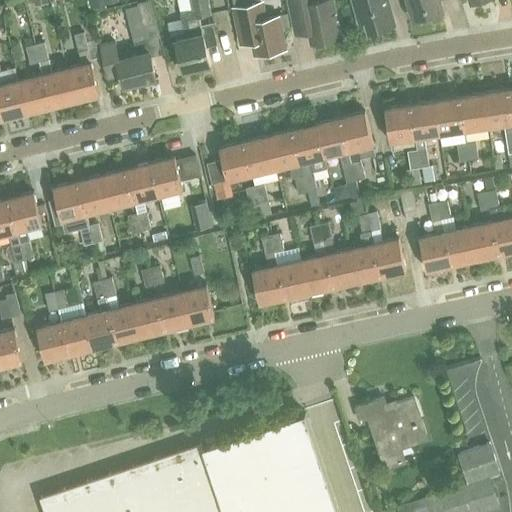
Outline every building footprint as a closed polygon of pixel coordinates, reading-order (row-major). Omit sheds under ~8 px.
[(87,0),(91,11),(106,7),(106,4),(119,0),(87,0)] [(151,0),(146,0),(138,2),(139,4),(141,13),(144,26),(157,22),(151,0)] [(202,24),(201,16),(212,14),(209,0),(179,0),(182,11),(181,12),(186,36),(177,38),(185,72),(212,65),(207,47),(219,44),(214,22),(202,24)] [(287,48),(283,28),(291,26),(288,12),(280,14),(280,16),(267,18),(262,0),(234,0),(242,31),(254,29),(259,54),(287,48)] [(290,0),(297,33),(310,30),(313,42),(341,36),(333,0),(290,0)] [(354,0),(361,20),(367,19),(370,31),(395,23),(388,0),(354,0)] [(411,0),(416,17),(445,9),(442,0),(411,0)] [(82,62),(68,66),(77,99),(102,93),(93,60),(92,60),(89,49),(89,47),(85,31),(75,33),(80,51),(82,62)] [(116,39),(100,43),(109,79),(123,76),(125,86),(157,78),(150,50),(146,33),(133,37),(137,53),(121,57),(116,39)] [(38,43),(37,43),(41,61),(39,61),(42,73),(44,72),(53,106),(77,99),(68,66),(53,70),(50,58),(50,57),(45,41),(38,43)] [(31,63),(39,61),(41,61),(37,43),(27,45),(31,63)] [(29,112),(53,106),(44,72),(42,73),(20,78),(29,112)] [(20,78),(0,83),(0,99),(5,118),(29,112),(20,78)] [(511,98),(510,87),(486,91),(491,125),(505,123),(509,152),(511,152),(511,98)] [(467,129),(491,125),(486,91),(461,95),(467,129)] [(461,95),(437,99),(442,133),(467,129),(461,95)] [(437,99),(412,103),(418,137),(426,135),(442,133),(437,99)] [(412,103),(387,106),(392,141),(416,137),(418,149),(409,150),(411,168),(407,169),(409,178),(410,185),(423,183),(420,167),(422,166),(420,148),(418,137),(412,103)] [(367,110),(343,116),(351,149),(376,143),(367,110)] [(343,116),(319,122),(327,155),(340,152),(343,163),(354,161),(351,149),(343,116)] [(319,122),(295,128),(310,190),(308,190),(312,205),(322,203),(318,188),(313,171),(329,167),(326,156),(327,155),(319,122)] [(295,128),(271,134),(279,167),(290,165),(293,177),(295,177),(299,193),(308,190),(310,190),(295,128)] [(271,134),(247,140),(255,173),(279,167),(271,134)] [(247,140),(222,146),(231,179),(255,173),(247,140)] [(471,158),(479,157),(476,140),(469,141),(471,158)] [(469,141),(458,142),(460,160),(471,158),(469,141)] [(427,147),(420,148),(422,166),(423,166),(425,181),(437,179),(434,164),(430,165),(427,147)] [(177,155),(152,161),(161,195),(186,189),(183,178),(201,174),(196,152),(178,157),(177,155)] [(362,159),(354,161),(356,169),(358,178),(366,176),(362,159)] [(152,161),(128,167),(137,201),(161,195),(152,161)] [(354,161),(343,163),(347,181),(358,178),(356,169),(354,161)] [(128,167),(104,173),(113,207),(137,201),(128,167)] [(89,213),(113,207),(104,173),(80,179),(89,213)] [(58,196),(49,199),(56,224),(63,222),(66,231),(81,227),(85,244),(94,242),(96,241),(91,224),(90,224),(88,213),(89,213),(80,179),(55,185),(58,196)] [(265,183),(258,184),(262,202),(270,200),(265,183)] [(258,184),(247,187),(251,205),(252,212),(260,210),(260,203),(262,202),(258,184)] [(511,248),(511,214),(506,216),(503,204),(500,205),(496,188),(489,190),(493,208),(491,208),(493,219),(495,219),(502,251),(511,248)] [(35,190),(11,196),(19,230),(18,230),(21,241),(22,241),(27,259),(35,257),(31,239),(28,227),(44,223),(40,206),(36,190),(35,190)] [(482,210),(491,208),(493,208),(489,190),(478,192),(482,210)] [(11,196),(0,198),(0,234),(18,230),(19,230),(11,196)] [(448,199),(440,200),(446,229),(454,262),(478,256),(471,224),(455,228),(452,216),(448,199)] [(444,218),(440,200),(438,201),(432,202),(430,203),(433,220),(444,218)] [(147,210),(139,212),(144,229),(152,227),(147,210)] [(378,210),(370,212),(373,228),(381,227),(378,210)] [(139,212),(129,214),(133,232),(144,229),(139,212)] [(370,212),(359,214),(363,231),(373,228),(370,212)] [(493,219),(471,224),(478,256),(502,251),(495,219),(493,219)] [(329,221),(321,223),(325,241),(333,239),(329,221)] [(99,222),(91,224),(96,241),(104,239),(99,222)] [(321,223),(311,225),(315,243),(325,241),(321,223)] [(166,229),(153,232),(155,240),(168,237),(166,229)] [(436,232),(421,235),(429,267),(454,262),(446,229),(436,232)] [(281,232),(273,233),(277,252),(285,250),(281,232)] [(273,233),(262,236),(266,254),(277,252),(273,233)] [(384,238),(376,240),(384,274),(409,268),(401,234),(384,238)] [(362,243),(352,246),(360,280),(384,274),(376,240),(362,243)] [(21,241),(12,244),(16,261),(27,259),(22,241),(21,241)] [(336,249),(328,251),(336,285),(360,280),(352,246),(336,249)] [(317,254),(304,257),(312,291),(336,285),(328,251),(317,254)] [(201,254),(191,256),(195,274),(205,271),(201,254)] [(287,261),(280,262),(287,296),(312,291),(304,257),(302,257),(287,261)] [(269,265),(255,268),(262,302),(287,296),(280,262),(269,265)] [(161,264),(153,266),(157,283),(165,281),(161,264)] [(153,266),(142,268),(146,286),(157,283),(153,266)] [(103,278),(108,295),(117,293),(113,276),(103,278)] [(107,296),(108,295),(103,278),(94,280),(101,310),(87,313),(95,347),(119,341),(111,307),(110,307),(107,296)] [(209,283),(184,289),(192,322),(217,316),(209,283)] [(56,290),(60,308),(69,305),(69,304),(65,288),(56,290)] [(184,289),(160,295),(168,328),(192,322),(184,289)] [(46,292),(50,310),(60,308),(56,290),(46,292)] [(160,295),(136,301),(145,334),(168,328),(160,295)] [(9,297),(0,299),(0,304),(3,317),(13,315),(9,297)] [(136,301),(111,307),(119,341),(145,334),(136,301)] [(87,313),(63,319),(71,353),(95,347),(87,313)] [(47,359),(71,353),(63,319),(62,320),(38,325),(47,359)] [(16,327),(0,330),(0,365),(24,360),(16,327)] [(429,438),(415,395),(388,404),(385,396),(357,405),(361,419),(369,416),(386,467),(408,460),(403,446),(429,438)] [(337,511),(334,498),(307,411),(204,446),(203,442),(42,496),(47,511),(337,511)] [(480,511),(499,505),(489,476),(500,472),(490,442),(459,453),(469,482),(398,506),(400,511),(480,511)]
